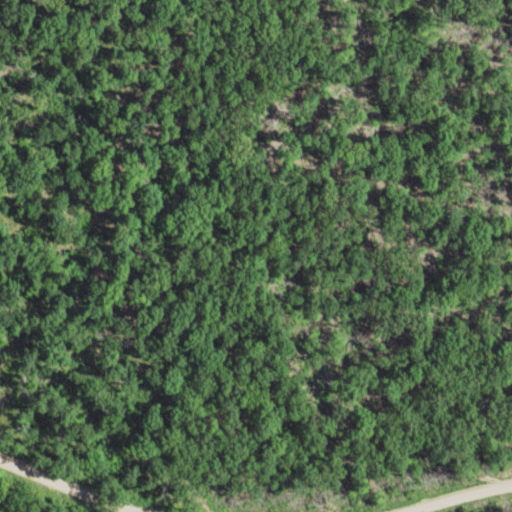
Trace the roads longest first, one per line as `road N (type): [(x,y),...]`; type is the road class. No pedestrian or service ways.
road 1 (residential): [(0,457),(84,481),(282,476)]
road 2 (residential): [(282,476),(511,435)]
